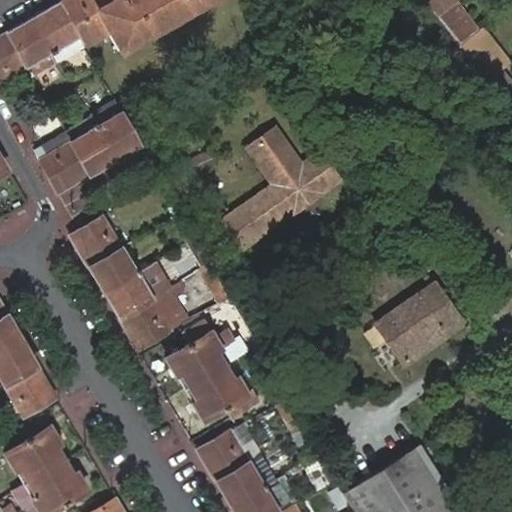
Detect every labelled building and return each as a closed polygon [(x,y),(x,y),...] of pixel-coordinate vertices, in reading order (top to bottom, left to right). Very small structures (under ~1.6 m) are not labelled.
[(61,0),(58,2),(76,35),(81,43),(106,30),(118,50),(204,0),(61,0)] [(423,0),(435,15),(454,2),(456,0),(423,0)] [(58,2),(32,17),(51,49),(76,35),(58,2)] [(454,2),(435,15),(458,43),(476,30),(454,2)] [(32,17),(6,31),(25,64),(51,49),(32,17)] [(476,30),(458,43),(470,59),(486,80),(496,72),(500,70),(508,63),(481,26),(476,30)] [(0,34),(0,78),(25,64),(6,31),(0,34)] [(51,49),(57,60),(83,46),(81,43),(76,35),(51,49)] [(32,75),(57,60),(51,49),(25,64),(32,75)] [(496,72),(486,80),(492,88),(506,77),(500,70),(496,72)] [(95,126),(121,111),(114,101),(89,116),(90,117),(95,126)] [(139,144),(130,128),(129,127),(121,111),(95,126),(114,159),(139,144)] [(69,141),(95,126),(90,117),(64,132),(69,141)] [(88,173),(114,159),(95,126),(69,141),(88,173)] [(310,184),(315,191),(334,178),(318,155),(299,168),(272,129),(249,144),(276,184),(219,224),(235,247),(292,207),(287,200),(310,184)] [(38,159),(69,141),(64,132),(34,150),(38,159)] [(57,192),(88,173),(69,141),(38,159),(57,192)] [(218,159),(211,147),(179,165),(186,177),(218,159)] [(292,207),(315,191),(310,184),(287,200),(292,207)] [(88,266),(120,247),(101,216),(69,235),(88,266)] [(102,291),(135,272),(120,247),(88,266),(102,291)] [(146,266),(135,272),(102,291),(118,316),(149,297),(160,291),(163,289),(148,264),(146,266)] [(160,291),(149,297),(118,316),(136,348),(168,329),(175,324),(187,318),(174,295),(185,289),(180,280),(163,289),(160,291)] [(432,283),(376,324),(405,363),(461,323),(432,283)] [(6,314),(0,317),(0,351),(21,339),(6,314)] [(210,332),(203,320),(180,333),(186,343),(205,375),(223,365),(247,351),(237,335),(233,338),(226,327),(212,336),(210,332)] [(36,365),(21,339),(0,351),(0,377),(3,383),(36,365)] [(179,372),(187,386),(205,375),(186,343),(184,344),(185,346),(165,358),(175,375),(179,372)] [(54,396),(36,365),(3,383),(22,415),(54,396)] [(232,378),(223,365),(205,375),(225,407),(230,416),(257,399),(251,389),(246,391),(236,376),(232,378)] [(205,375),(187,386),(196,400),(192,403),(201,419),(221,407),(223,408),(225,407),(205,375)] [(294,432),(304,426),(287,397),(277,403),(294,432)] [(31,419),(20,426),(27,440),(39,433),(31,419)] [(229,430),(247,461),(259,453),(240,423),(236,426),(229,430)] [(39,433),(27,440),(45,470),(64,460),(55,446),(60,443),(50,426),(39,433)] [(196,449),(215,481),(247,461),(229,430),(196,449)] [(45,470),(27,440),(0,455),(0,467),(5,476),(19,467),(28,481),(45,470)] [(459,511),(456,507),(433,473),(415,446),(377,469),(341,492),(352,509),(353,511),(459,511)] [(259,453),(247,461),(262,486),(274,479),(259,453)] [(64,460),(45,470),(63,501),(86,487),(76,471),(72,474),(64,460)] [(230,506),(262,486),(247,461),(215,481),(230,506)] [(45,470),(28,481),(36,495),(22,503),(26,511),(40,511),(44,511),(63,501),(45,470)] [(28,481),(13,490),(22,503),(36,495),(28,481)] [(277,484),(265,491),(277,511),(290,505),(277,484)] [(277,511),(265,491),(262,486),(230,506),(233,511),(277,511)] [(341,492),(339,486),(328,492),(338,510),(348,504),(341,492)] [(123,511),(115,498),(92,511),(123,511)] [(15,511),(10,503),(0,509),(2,511),(15,511)]
